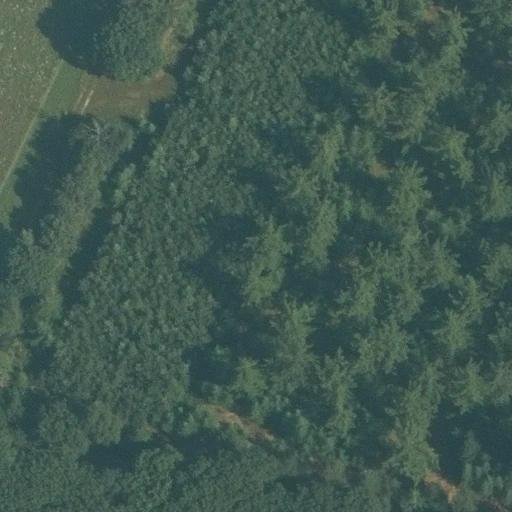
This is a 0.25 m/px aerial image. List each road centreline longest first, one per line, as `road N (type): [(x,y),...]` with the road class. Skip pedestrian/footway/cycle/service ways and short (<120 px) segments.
road 1 (track): [(137,0),(0,284)]
road 2 (unclassified): [(173,511),(0,475)]
